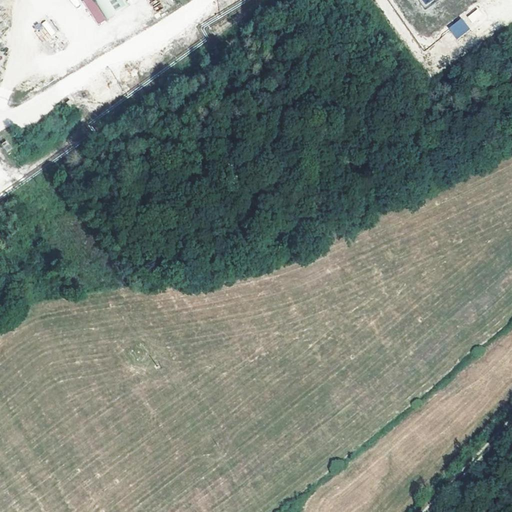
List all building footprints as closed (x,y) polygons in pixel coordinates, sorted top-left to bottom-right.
[(122,0),(91,0),(105,23),(128,10),(122,0)] [(155,11),(165,6),(162,0),(152,0),(150,1),(155,11)] [(467,17),(471,23),(483,14),(478,8),(467,17)] [(449,27),(458,39),(469,30),(460,18),(449,27)] [(41,25),(53,36),(58,30),(46,20),(41,25)] [(43,42),(51,37),(44,27),(36,33),(43,42)]
